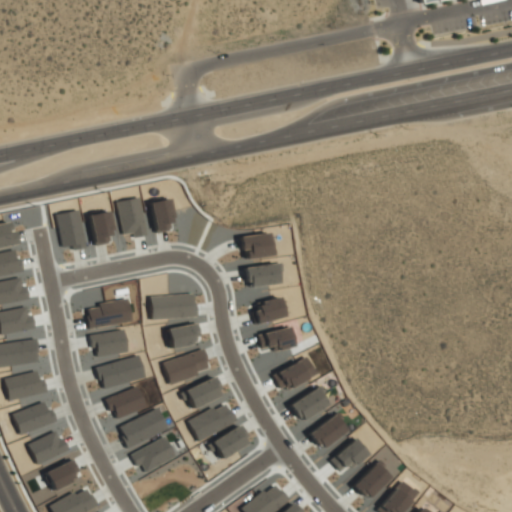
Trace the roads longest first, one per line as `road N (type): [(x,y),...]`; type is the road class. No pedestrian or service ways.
road 1 (tertiary): [(0,195),(511,87)]
road 2 (tertiary): [(511,48),(0,153)]
road 3 (residential): [(38,231),(74,399),(130,511)]
road 4 (residential): [(337,511),(279,445),(234,362),(214,282),(196,263)]
road 5 (residential): [(196,263),(167,254),(46,277)]
